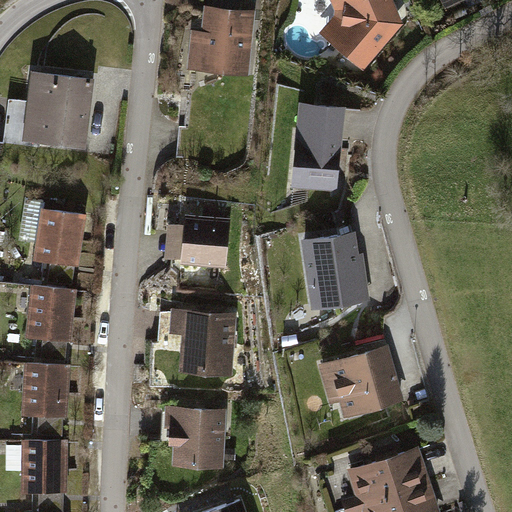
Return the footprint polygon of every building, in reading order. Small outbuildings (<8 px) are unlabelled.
[(393,0),(328,0),(332,9),(316,31),(362,70),(403,21),(393,0)] [(463,0),(437,0),(441,9),(463,0)] [(251,6),(202,1),(199,28),(187,27),(182,68),(244,74),(251,6)] [(90,75),(28,68),(20,140),(82,147),(90,75)] [(341,107),(295,103),(287,186),(334,190),(341,107)] [(84,214),(40,207),(32,259),(75,267),(84,214)] [(227,218),(181,214),(180,223),(164,222),(160,258),(179,259),(178,265),(222,269),(227,218)] [(352,232),(298,240),(309,309),(363,301),(352,232)] [(73,290),(26,284),(20,336),(67,341),(73,290)] [(232,312),(166,307),(166,312),(156,311),(154,341),(179,343),(176,372),(228,376),(232,312)] [(384,344),(315,364),(326,405),(336,402),(341,418),(400,402),(384,344)] [(67,364),(21,363),(19,414),(65,416),(67,364)] [(220,408),(162,406),(161,447),(168,447),(168,465),(219,467),(220,408)] [(63,439),(16,438),(16,491),(62,491),(63,439)] [(436,511),(415,446),(343,469),(352,495),(338,500),(341,511),(436,511)] [(247,511),(243,499),(205,511),(247,511)]
